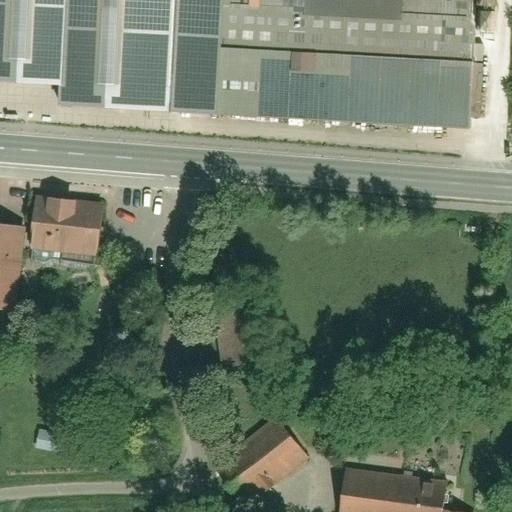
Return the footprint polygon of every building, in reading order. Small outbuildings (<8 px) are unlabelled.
[(0,0),(0,84),(62,87),(60,111),(477,134),(478,40),(502,41),(502,0),(0,0)] [(109,218),(80,216),(81,197),(55,195),(53,214),(42,213),(38,257),(105,262),(109,218)] [(28,230),(0,228),(0,311),(25,312),(28,230)] [(275,417),(214,461),(246,504),(307,460),(275,417)] [(38,431),(35,452),(62,456),(64,434),(38,431)] [(349,465),(345,511),(464,511),(467,473),(349,465)]
